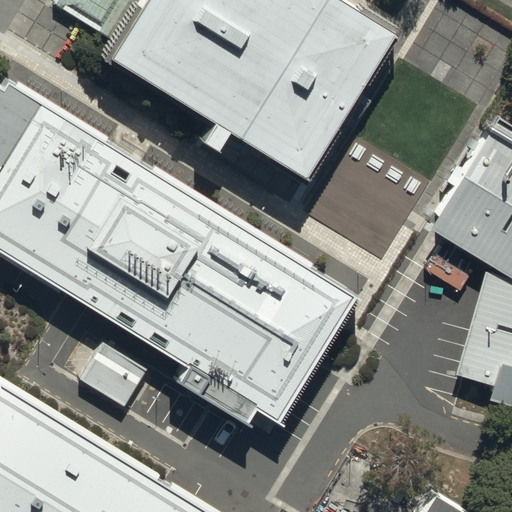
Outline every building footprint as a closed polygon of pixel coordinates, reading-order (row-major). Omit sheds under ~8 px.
[(390,26),(347,0),(54,0),(53,4),(82,21),(111,39),(103,53),(197,110),(215,122),(205,140),(219,148),(230,131),(300,173),(325,132),(346,97),(390,26)] [(477,105),(488,87),(443,62),(433,80),(477,105)] [(0,511),(207,511),(95,443),(7,389),(0,385),(0,250),(184,362),(175,377),(243,419),(251,405),(275,419),(310,361),(353,291),(320,271),(141,162),(111,144),(108,142),(21,90),(1,78),(0,76),(0,511)] [(451,149),(472,111),(444,96),(424,135),(451,149)] [(511,127),(488,111),(424,218),(491,268),(459,369),(464,370),(511,383),(511,127)] [(447,156),(420,140),(409,158),(435,174),(447,156)] [(383,184),(372,201),(398,218),(409,201),(383,184)] [(143,365),(99,338),(77,373),(121,401),(143,365)] [(180,398),(143,378),(125,410),(162,431),(180,398)] [(465,511),(428,489),(413,511),(465,511)]
